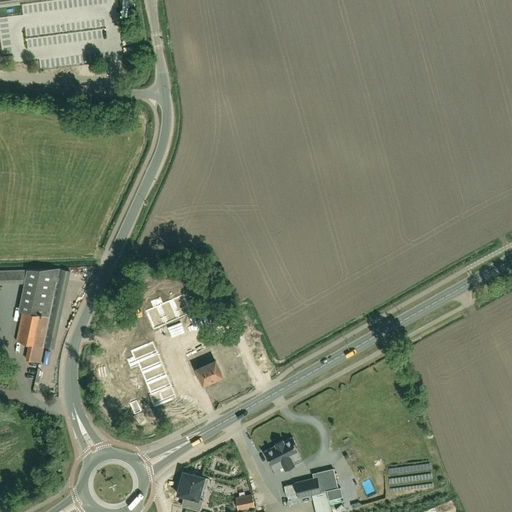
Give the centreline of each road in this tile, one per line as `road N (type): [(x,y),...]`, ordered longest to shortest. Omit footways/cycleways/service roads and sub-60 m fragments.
road 1 (primary): [(139,470),(511,260)]
road 2 (tertiary): [(98,458),(70,396),(73,343),(161,148),(165,97)]
road 3 (unclassified): [(0,85),(165,97)]
